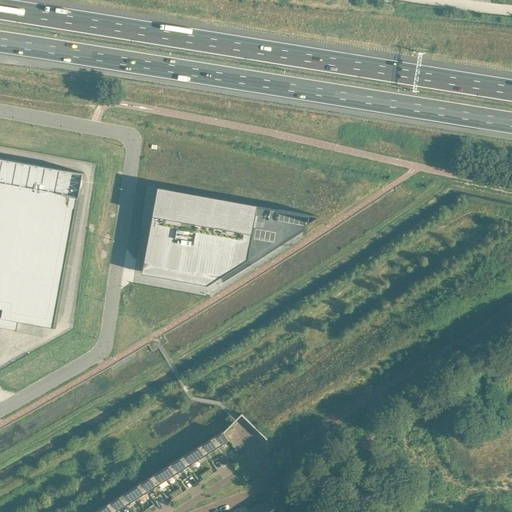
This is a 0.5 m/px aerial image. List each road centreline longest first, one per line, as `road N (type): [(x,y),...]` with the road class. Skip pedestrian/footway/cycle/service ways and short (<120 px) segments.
road 1 (motorway): [(511,90),(0,8)]
road 2 (motorway): [(0,41),(511,122)]
road 3 (unclassified): [(0,408),(105,347),(134,145),(126,134),(0,110)]
